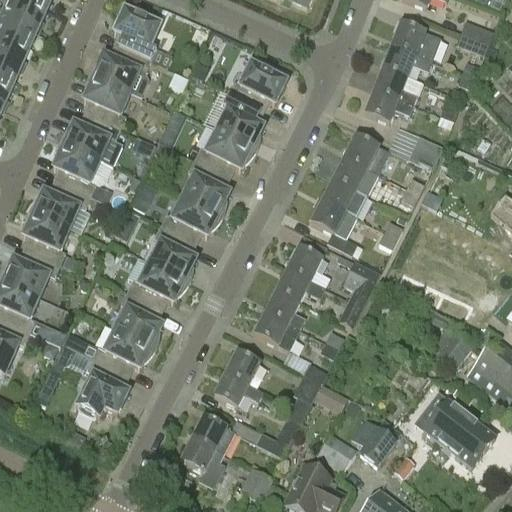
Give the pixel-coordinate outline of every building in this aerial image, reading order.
[(8,0),(1,18),(37,34),(46,15),(13,0),(8,0)] [(13,0),(46,15),(52,0),(13,0)] [(281,0),(280,2),(306,13),(311,0),(281,0)] [(448,0),(402,0),(401,3),(426,13),(430,2),(446,8),(447,5),(448,0)] [(500,0),(498,0),(488,2),(485,11),(500,18),(507,3),(500,0)] [(138,17),(134,16),(133,19),(123,15),(113,38),(122,43),(117,54),(150,68),(155,56),(150,53),(159,31),(149,26),(150,24),(149,22),(146,20),(143,19),(141,18),(138,17)] [(0,19),(0,41),(29,54),(37,34),(1,18),(0,19)] [(464,28),(459,40),(488,51),(492,39),(464,28)] [(400,29),(391,51),(431,68),(440,45),(400,29)] [(483,64),(488,51),(459,40),(455,52),(483,64)] [(0,65),(20,74),(29,54),(0,41),(0,65)] [(391,51),(382,73),(407,83),(412,72),(427,78),(431,68),(391,51)] [(150,68),(117,54),(112,65),(103,61),(99,69),(98,68),(95,71),(94,73),(91,77),(89,80),(88,81),(129,100),(129,99),(140,104),(147,86),(144,81),(150,68)] [(0,88),(11,94),(20,74),(0,65),(0,88)] [(264,72),(261,72),(259,74),(250,69),(239,91),(233,88),(227,101),(258,116),(264,105),(274,110),(285,87),(275,82),(277,80),(276,79),(274,77),(272,75),(269,74),(266,73),(264,72)] [(465,69),(461,80),(475,86),(479,74),(465,69)] [(201,87),(206,77),(196,72),(191,82),(201,87)] [(382,73),(373,96),(398,106),(413,112),(422,90),(407,83),(382,73)] [(173,78),(169,95),(182,98),(186,82),(173,78)] [(461,80),(456,91),(470,97),(475,86),(461,80)] [(87,85),(86,90),(85,93),(85,97),(85,98),(86,98),(82,106),(92,111),(87,122),(119,136),(125,124),(119,121),(129,100),(88,81),(87,85)] [(0,112),(2,113),(11,94),(0,88),(0,112)] [(398,106),(373,96),(363,119),(388,129),(393,117),(413,124),(416,113),(413,112),(398,106)] [(253,128),(258,116),(227,101),(221,113),(226,115),(215,136),(255,157),(256,154),(258,150),(258,149),(259,145),(260,141),(259,141),(258,140),(262,132),(253,128)] [(453,129),(456,118),(443,112),(439,123),(452,129),(453,129)] [(58,149),(99,168),(112,174),(122,151),(114,148),(119,136),(87,122),(82,133),(72,129),(69,137),(68,136),(67,137),(66,137),(65,138),(65,139),(64,140),(63,141),(62,142),(61,143),(60,145),(60,146),(59,148),(58,149)] [(254,159),(255,157),(215,136),(205,157),(200,155),(193,167),(225,183),(230,172),(240,177),(244,169),(245,170),(246,168),(249,166),(250,164),(253,161),(254,159)] [(353,142),(342,163),(378,182),(389,160),(377,154),(353,142)] [(412,155),(436,166),(442,154),(417,143),(412,155)] [(136,144),(130,156),(149,164),(154,152),(136,144)] [(56,166),(52,174),(62,178),(57,190),(89,204),(105,211),(110,199),(95,192),(98,192),(104,189),(107,187),(112,174),(99,168),(58,149),(57,151),(57,152),(56,153),(56,155),(56,156),(55,157),(55,159),(55,160),(55,161),(55,163),(55,164),(54,165),(55,166),(56,166)] [(430,178),(436,166),(412,155),(407,167),(430,178)] [(355,198),(367,204),(378,182),(342,163),(331,186),(355,198)] [(225,211),(226,207),(225,206),(229,199),(219,194),(225,183),(193,167),(187,179),(192,182),(182,203),(222,223),(223,219),(224,217),(225,214),(225,211)] [(405,195),(418,202),(424,191),(410,184),(405,195)] [(356,225),(367,204),(355,198),(331,186),(320,207),(356,225)] [(84,217),(89,204),(57,190),(52,201),(42,197),(39,205),(37,204),(34,207),(32,210),(30,213),(29,216),(28,217),(68,236),(78,214),(84,217)] [(418,202),(405,195),(399,207),(413,213),(418,202)] [(426,197),(420,209),(436,217),(442,205),(426,197)] [(489,221),(511,238),(511,207),(504,201),(489,221)] [(220,226),(222,223),(182,203),(171,224),(166,221),(160,233),(191,249),(197,238),(206,243),(210,235),(211,236),(214,233),(216,232),(219,228),(220,226)] [(145,219),(149,210),(137,204),(133,213),(145,219)] [(320,207),(309,228),(331,239),(326,250),(351,263),(351,262),(357,251),(345,245),(356,225),(320,207)] [(59,257),(68,236),(28,217),(27,220),(26,224),(25,227),(25,229),(24,233),(24,234),(25,234),(22,242),(32,246),(27,258),(59,272),(64,260),(59,257)] [(138,223),(127,218),(124,226),(134,231),(138,223)] [(399,221),(396,228),(403,232),(407,225),(399,221)] [(389,228),(383,239),(396,246),(401,235),(389,228)] [(192,276),(192,274),(192,273),(191,273),(195,265),(185,260),(191,249),(160,233),(153,245),(159,248),(148,269),(188,289),(190,286),(191,281),(191,279),(192,276)] [(464,266),(471,272),(454,293),(465,302),(458,311),(477,327),(511,285),(511,256),(488,237),(464,266)] [(383,239),(378,249),(391,256),(396,246),(383,239)] [(297,253),(286,275),(309,287),(320,266),(297,253)] [(0,286),(38,304),(48,282),(53,284),(59,272),(27,258),(22,269),(12,265),(8,272),(7,272),(4,275),(2,278),(0,280),(0,286)] [(353,299),(349,307),(362,314),(380,280),(354,267),(342,292),(352,297),(352,298),(353,299)] [(186,293),(188,289),(148,269),(137,290),(132,287),(126,299),(157,315),(163,304),(173,309),(176,302),(178,302),(181,299),(183,297),(185,294),(186,293)] [(286,275),(275,296),(299,308),(304,298),(319,305),(324,295),(318,291),(309,287),(286,275)] [(84,298),(89,288),(80,284),(77,289),(79,296),(84,298)] [(0,313),(1,314),(0,317),(0,327),(29,340),(34,327),(29,325),(38,304),(0,286),(0,313)] [(299,308),(275,296),(264,317),(288,330),(293,319),(299,308)] [(158,344),(158,340),(157,339),(161,331),(152,326),(157,315),(126,299),(120,312),(125,314),(114,335),(154,356),(155,353),(156,352),(157,348),(158,344)] [(349,307),(339,328),(351,334),(362,314),(349,307)] [(264,317),(253,340),(276,352),(288,358),(299,336),(287,330),(288,330),(264,317)] [(23,352),(29,340),(0,327),(0,380),(4,382),(18,350),(23,352)] [(65,341),(34,327),(29,340),(59,354),(65,341)] [(431,366),(450,381),(473,352),(471,350),(478,339),(467,334),(467,335),(449,327),(429,353),(437,359),(431,366)] [(153,358),(154,356),(114,335),(104,356),(98,354),(92,366),(124,382),(129,371),(139,376),(143,368),(144,369),(147,366),(148,364),(151,360),(153,358)] [(330,338),(325,349),(338,355),(343,345),(330,338)] [(483,359),(511,382),(511,359),(494,345),(483,359)] [(46,349),(41,361),(53,366),(58,355),(46,349)] [(325,349),(319,359),(332,367),(338,355),(325,349)] [(118,393),(124,382),(92,366),(76,358),(70,370),(91,381),(76,412),(80,414),(78,417),(80,419),(81,420),(83,421),(85,422),(88,424),(91,425),(93,425),(95,421),(98,423),(103,414),(116,420),(128,398),(118,393)] [(235,358),(224,379),(247,391),(258,370),(235,358)] [(511,418),(511,416),(511,382),(483,359),(465,382),(511,418)] [(309,370),(304,380),(321,389),(326,380),(309,370)] [(262,399),(247,391),(224,379),(212,402),(236,414),(242,402),(257,409),(262,399)] [(305,420),(321,389),(304,380),(292,402),(296,404),(291,414),(305,420)] [(459,391),(452,400),(468,412),(474,403),(459,391)] [(447,406),(422,438),(469,475),(494,443),(447,406)] [(344,420),(352,425),(359,414),(351,408),(344,420)] [(288,426),(277,447),(288,453),(305,420),(291,414),(286,425),(288,426)] [(202,423),(191,445),(214,457),(223,461),(235,440),(230,438),(225,435),(202,423)] [(365,425),(357,435),(388,459),(396,449),(394,448),(376,434),(365,425)] [(376,434),(394,448),(401,438),(383,425),(376,434)] [(377,474),(388,459),(357,435),(349,445),(361,454),(358,459),(377,474)] [(255,450),(255,451),(282,465),(288,453),(277,447),(261,439),(255,450)] [(322,466),(342,479),(357,457),(330,440),(316,461),(322,465),(322,466)] [(223,461),(191,445),(180,467),(203,479),(198,488),(212,496),(224,473),(218,470),(223,461)] [(413,469),(405,463),(393,478),(401,484),(413,469)] [(291,497),(283,511),(339,511),(344,503),(327,494),(331,486),(304,472),(296,487),(294,486),(289,496),(291,497)] [(273,486),(272,485),(251,474),(239,498),(261,510),(273,486)] [(366,511),(398,511),(378,496),(366,511)]
